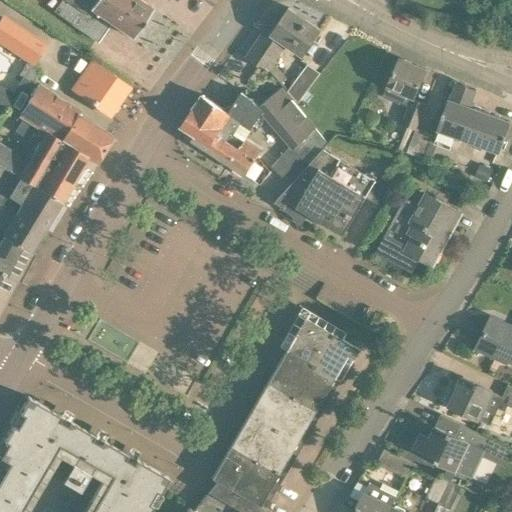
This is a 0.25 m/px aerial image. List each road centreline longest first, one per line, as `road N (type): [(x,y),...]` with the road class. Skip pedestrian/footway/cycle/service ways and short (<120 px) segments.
road 1 (residential): [(139,157),(432,328)]
road 2 (secondary): [(19,361),(139,157)]
road 3 (residential): [(314,511),(432,328)]
road 4 (residential): [(19,361),(201,458)]
road 5 (residential): [(201,458),(296,290)]
road 6 (secondary): [(139,157),(246,0)]
road 7 (residential): [(432,328),(511,183)]
